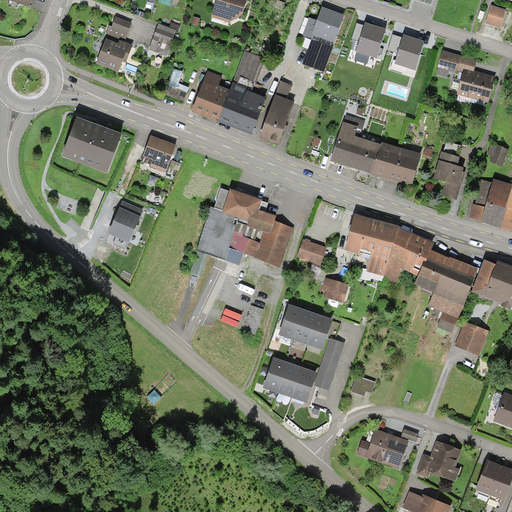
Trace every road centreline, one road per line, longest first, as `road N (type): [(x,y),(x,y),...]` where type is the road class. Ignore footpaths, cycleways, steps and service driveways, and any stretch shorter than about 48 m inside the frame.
road 1 (tertiary): [(19,104),(6,147),(8,180),(35,224),(311,463)]
road 2 (primary): [(103,99),(376,207),(511,249)]
road 3 (unknown): [(307,179),(294,199),(293,252),(237,399)]
road 4 (residential): [(311,463),(340,427),(366,412),(426,421),(511,454)]
road 5 (residential): [(342,0),(511,53)]
